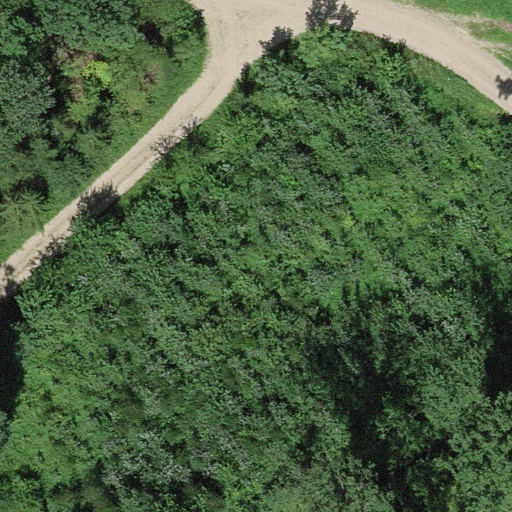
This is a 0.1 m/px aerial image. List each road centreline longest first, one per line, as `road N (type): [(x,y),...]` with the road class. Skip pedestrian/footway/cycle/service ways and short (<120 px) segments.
road 1 (track): [(0,297),(296,2)]
road 2 (track): [(511,97),(430,30),(276,0)]
